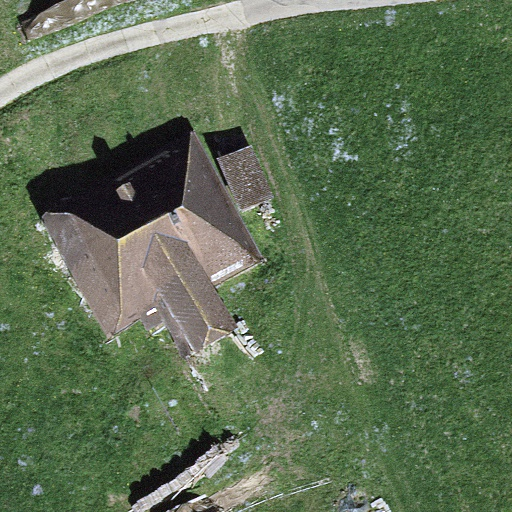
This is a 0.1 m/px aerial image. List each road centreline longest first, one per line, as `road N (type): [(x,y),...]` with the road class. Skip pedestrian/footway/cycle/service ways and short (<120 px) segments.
road 1 (track): [(0,92),(80,52),(278,0)]
road 2 (track): [(213,17),(225,137)]
